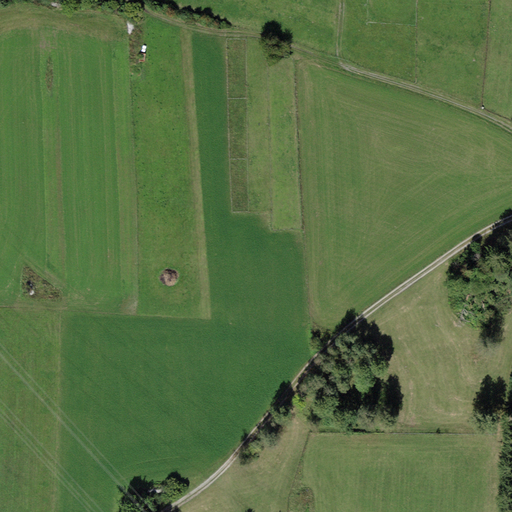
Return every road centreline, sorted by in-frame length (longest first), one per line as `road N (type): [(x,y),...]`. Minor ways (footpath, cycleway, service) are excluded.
road 1 (track): [(511,221),(335,341),(229,468),(173,511)]
road 2 (track): [(112,0),(194,30),(266,37),(511,129)]
